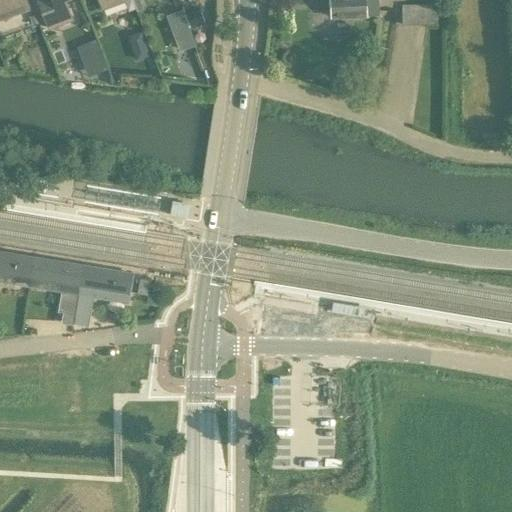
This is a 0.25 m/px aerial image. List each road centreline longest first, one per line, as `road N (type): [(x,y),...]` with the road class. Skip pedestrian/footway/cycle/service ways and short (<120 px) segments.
road 1 (unclassified): [(511,373),(203,330)]
road 2 (unclassified): [(511,260),(218,220)]
road 3 (tertiary): [(218,220),(248,0)]
road 4 (unclassified): [(0,353),(203,330)]
road 5 (tertiary): [(203,330),(199,511)]
